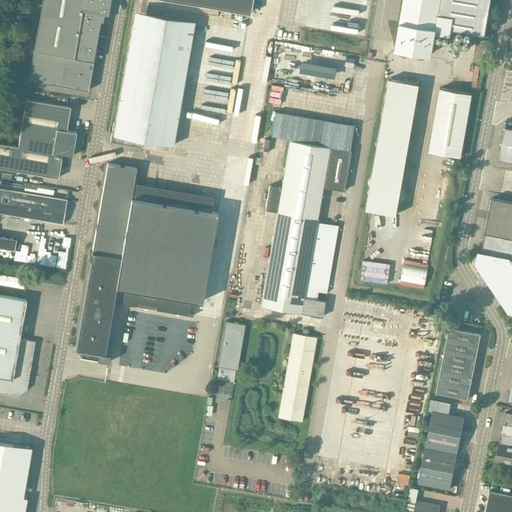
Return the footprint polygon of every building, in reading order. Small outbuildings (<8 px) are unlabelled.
[(41,0),(27,80),(87,91),(92,61),(99,22),(101,22),(103,12),(105,13),(107,0),(41,0)] [(169,0),(250,14),(252,0),(169,0)] [(403,0),(396,47),(401,48),(401,52),(407,53),(408,49),(417,51),(416,55),(423,56),(424,52),(431,53),(435,32),(449,34),(449,38),(454,38),(453,45),(469,47),(472,31),(485,33),(490,0),(403,0)] [(308,23),(307,27),(363,35),(366,15),(355,13),(356,7),(348,5),(349,4),(333,1),(332,4),(322,3),(318,25),(308,23)] [(112,135),(173,145),(192,33),(132,23),(112,135)] [(485,62),(488,41),(477,39),(474,60),(485,62)] [(304,67),(316,69),(319,53),(307,51),(304,67)] [(320,52),(317,64),(342,68),(344,57),(320,52)] [(397,215),(420,84),(389,79),(366,209),(397,215)] [(461,157),(472,93),(440,87),(429,151),(461,157)] [(20,135),(74,144),(76,132),(66,130),(70,107),(26,99),(20,135)] [(351,150),(349,150),(353,125),(275,111),(271,135),(289,138),(289,140),(281,187),(270,185),(265,209),(277,212),(260,306),(301,313),(322,317),(338,225),(317,221),(323,187),(344,191),(351,150)] [(511,202),(502,200),(491,198),(479,262),(510,309),(511,308),(511,128),(505,127),(499,160),(511,162),(511,202)] [(72,156),(74,144),(20,135),(18,146),(0,143),(0,167),(58,178),(62,154),(72,156)] [(75,347),(75,349),(81,350),(81,351),(80,357),(108,362),(110,355),(109,355),(105,354),(104,354),(113,302),(114,302),(133,306),(188,315),(190,300),(201,302),(217,212),(131,197),(136,168),(107,163),(92,251),(90,251),(89,259),(91,259),(77,338),(75,347)] [(0,213),(63,224),(67,200),(0,188),(0,213)] [(16,239),(0,236),(0,249),(14,251),(16,239)] [(362,259),(359,280),(385,284),(388,263),(362,259)] [(35,341),(19,339),(26,299),(0,294),(0,393),(17,396),(27,389),(35,341)] [(233,382),(241,323),(222,321),(214,379),(233,382)] [(468,399),(481,334),(449,328),(436,393),(468,399)] [(302,421),(316,337),(293,333),(278,417),(302,421)] [(432,410),(425,446),(457,453),(464,417),(432,410)] [(511,413),(505,412),(501,433),(502,433),(500,444),(511,446),(511,413)] [(0,511),(23,511),(26,498),(22,497),(31,448),(0,442),(0,511)] [(511,463),(511,446),(500,444),(499,444),(496,460),(511,463)] [(425,446),(418,483),(449,489),(457,453),(425,446)] [(511,511),(511,495),(489,490),(484,511),(511,511)] [(438,511),(440,505),(416,500),(413,511),(438,511)]
